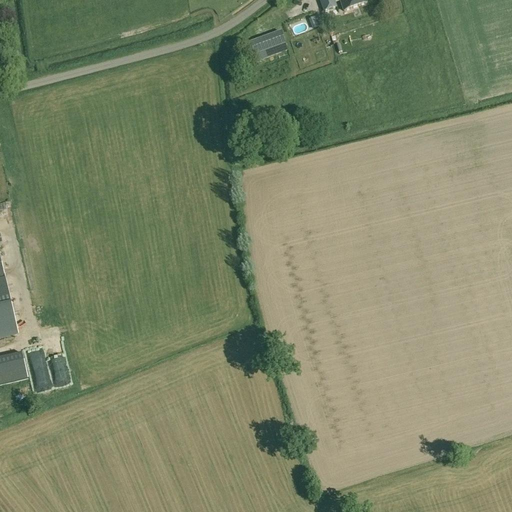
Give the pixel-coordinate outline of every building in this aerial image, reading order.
[(340,2),(341,2),(339,0),(319,0),(323,9),(340,2)] [(339,0),(341,2),(344,12),(367,4),(365,0),(339,0)] [(329,30),(342,22),(333,9),(320,17),(329,30)] [(286,44),(254,56),(257,62),(288,51),(286,44)] [(0,339),(18,335),(6,280),(0,255),(0,339)] [(0,385),(28,380),(22,355),(0,359),(0,385)]
